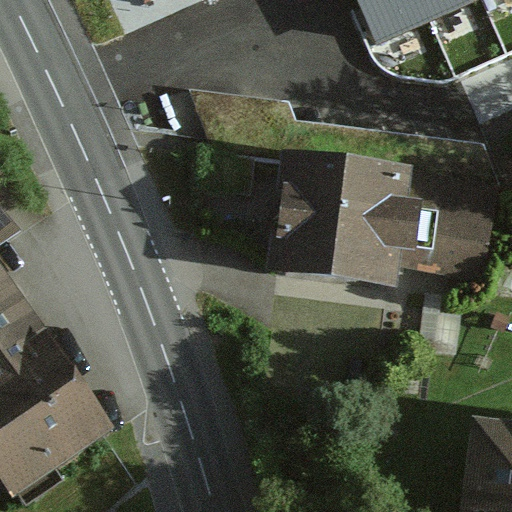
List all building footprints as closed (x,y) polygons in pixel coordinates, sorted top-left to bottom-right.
[(358,0),(380,47),(484,0),(358,0)] [(426,179),(295,165),(283,284),(408,297),(410,277),(490,285),(498,203),(424,195),(426,179)] [(0,253),(13,243),(0,226),(0,253)] [(0,276),(0,461),(29,498),(119,429),(0,276)] [(511,511),(511,438),(493,436),(483,511),(511,511)]
